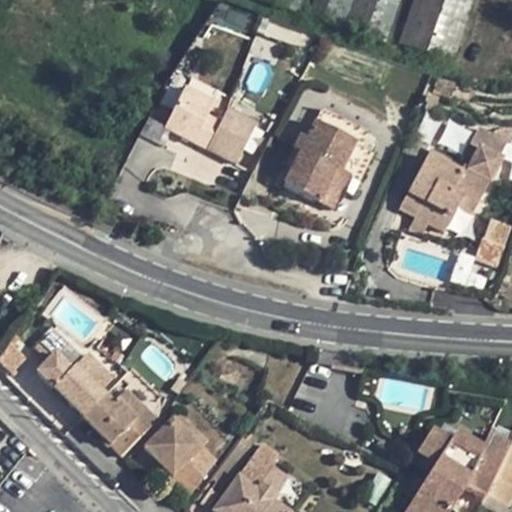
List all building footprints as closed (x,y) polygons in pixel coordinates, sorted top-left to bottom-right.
[(263,0),(302,13),(306,0),(263,0)] [(352,0),(313,0),(308,16),(343,27),(352,0)] [(399,0),(352,0),(343,27),(385,42),(399,0)] [(474,0),(413,0),(398,45),(453,63),(474,0)] [(183,93),(164,130),(146,122),(138,138),(161,149),(177,157),(185,142),(206,153),(235,167),(254,128),(225,114),(219,126),(205,120),(212,107),(183,93)] [(361,131),(320,111),(313,125),(354,145),(361,131)] [(299,154),(282,188),(317,206),(335,171),(340,173),(354,145),(313,125),(306,141),(299,154)] [(429,153),(398,210),(414,219),(427,226),(442,234),(455,211),(470,218),(500,163),(497,162),(506,146),(491,139),(477,131),(469,148),(461,170),(429,153)] [(511,134),(511,133),(491,139),(506,146),(511,134)] [(306,141),(299,138),(292,151),(299,154),(306,141)] [(335,171),(317,206),(331,213),(348,177),(340,173),(335,171)] [(427,226),(414,219),(408,232),(422,234),(427,226)] [(509,231),(489,223),(482,243),(502,250),(509,231)] [(502,250),(482,243),(474,264),(494,271),(502,250)] [(53,358),(35,375),(82,420),(102,399),(98,395),(74,371),(73,370),(69,374),(53,358)] [(86,359),(74,371),(98,395),(110,382),(86,359)] [(143,413),(124,394),(115,403),(134,422),(143,413)] [(102,399),(82,420),(122,459),(155,424),(143,413),(134,422),(115,403),(111,407),(102,399)] [(176,417),(171,423),(199,451),(205,445),(176,417)] [(171,423),(143,452),(172,480),(189,498),(214,467),(199,451),(171,423)] [(429,434),(416,455),(425,461),(434,467),(405,511),(450,511),(464,491),(483,501),(485,499),(508,448),(486,438),(479,452),(454,436),(447,445),(429,434)] [(242,439),(210,482),(214,484),(209,492),(216,497),(253,447),(242,439)] [(511,439),(508,448),(485,499),(507,509),(511,499),(511,439)] [(238,478),(212,511),(282,511),(271,504),(275,498),(258,486),(270,470),(274,466),(272,465),(277,458),(260,446),(238,478)] [(270,470),(258,486),(275,498),(287,482),(270,470)] [(209,492),(200,504),(208,510),(216,497),(209,492)] [(505,511),(507,509),(485,499),(483,501),(479,508),(487,511),(505,511)]
